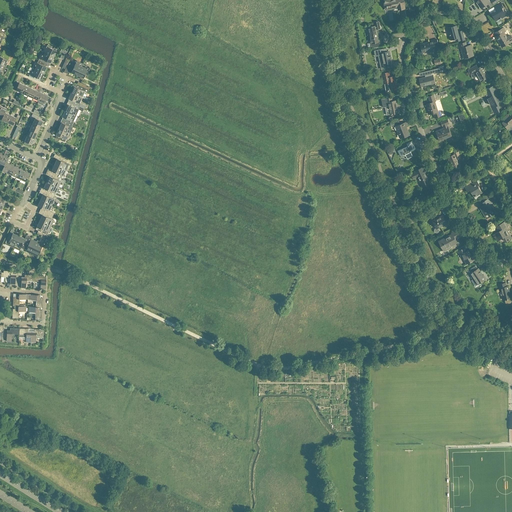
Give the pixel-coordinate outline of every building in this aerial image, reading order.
[(405,4),(403,0),(387,0),(384,1),(384,5),(386,4),(386,6),(387,9),(387,8),(387,9),(398,7),(398,10),(405,9),(404,5),(405,4)] [(490,2),(488,0),(473,0),(475,2),(476,1),(481,8),(485,5),(488,9),(493,5),(490,2)] [(506,16),(502,8),(503,7),(501,3),(494,7),(496,11),(491,13),(493,16),(496,21),(496,20),(500,18),(500,19),(506,16)] [(379,37),(378,33),(377,33),(376,29),(380,28),(379,22),(374,22),(375,26),(368,28),(365,28),(365,29),(368,28),(370,39),(371,39),(372,44),(372,46),(380,45),(378,37),(379,37)] [(465,39),(462,31),(458,32),(456,26),(447,28),(445,29),(447,29),(449,36),(451,40),(456,39),(457,41),(465,39)] [(511,40),(511,38),(510,35),(507,37),(504,32),(505,31),(503,28),(495,32),(497,36),(496,37),(502,47),(510,43),(509,42),(511,40)] [(417,50),(418,56),(423,54),(422,53),(432,50),(432,52),(436,51),(435,46),(438,45),(437,39),(429,41),(429,42),(420,44),(420,45),(420,46),(421,46),(421,49),(417,50)] [(473,56),(472,49),(471,47),(471,45),(466,46),(465,43),(466,42),(457,44),(459,49),(461,48),(464,58),(461,59),(473,56)] [(53,57),(57,48),(54,47),(53,49),(50,48),(51,47),(50,46),(48,45),(47,45),(47,46),(45,46),(42,52),(53,57)] [(392,63),(389,51),(387,52),(386,48),(378,50),(379,55),(382,55),(383,59),(380,60),(381,64),(382,65),(392,63)] [(53,57),(42,52),(38,60),(45,64),(47,61),(50,62),(53,57)] [(8,60),(9,57),(2,54),(1,56),(0,55),(0,63),(6,66),(8,60)] [(43,73),(46,67),(44,66),(45,64),(38,60),(37,63),(35,62),(32,68),(43,73)] [(64,69),(65,67),(70,70),(70,71),(77,75),(82,64),(76,61),(76,63),(74,63),(73,65),(69,63),(68,66),(67,66),(68,62),(65,60),(62,68),(64,69)] [(82,79),(88,67),(82,64),(77,75),(80,76),(80,78),(82,79)] [(472,77),(477,75),(481,81),(488,77),(489,79),(488,76),(484,70),(485,70),(483,66),(478,69),(476,66),(468,70),(472,77)] [(41,79),(43,73),(32,68),(30,74),(31,75),(30,77),(37,81),(39,78),(41,79)] [(435,83),(433,75),(431,76),(430,74),(431,73),(430,70),(423,72),(424,75),(426,75),(426,77),(419,79),(421,87),(435,83)] [(389,72),(382,74),(384,83),(385,91),(385,92),(397,89),(394,77),(390,78),(389,72)] [(21,93),(25,85),(16,81),(13,89),(21,93)] [(86,86),(86,85),(78,82),(77,84),(79,86),(88,90),(89,90),(91,88),(88,86),(88,87),(86,86)] [(27,95),(30,88),(25,85),(21,93),(22,93),(20,95),(23,96),(24,94),(27,95)] [(495,85),(484,90),(484,92),(486,96),(486,97),(487,97),(487,98),(487,99),(488,98),(491,104),(490,105),(495,114),(501,111),(499,105),(502,103),(501,100),(500,97),(499,97),(498,96),(499,95),(499,93),(497,88),(496,88),(495,85)] [(71,93),(82,98),(84,91),(87,93),(88,90),(79,86),(78,88),(74,86),(73,88),(71,93)] [(33,98),(36,91),(30,88),(27,95),(33,98)] [(38,101),(42,93),(36,91),(33,98),(38,101)] [(42,93),(38,101),(37,103),(42,105),(44,103),(48,96),(42,93)] [(79,103),(82,98),(71,93),(68,98),(72,100),(71,103),(70,102),(73,104),(78,106),(80,103),(79,103)] [(439,117),(434,101),(435,101),(433,95),(428,97),(430,103),(426,104),(429,114),(433,113),(435,119),(439,117)] [(383,108),(385,107),(387,115),(399,113),(396,100),(392,101),(392,98),(381,100),(383,108)] [(77,109),(78,106),(73,104),(71,106),(67,104),(65,110),(76,115),(78,110),(77,109)] [(73,121),(76,115),(65,110),(62,116),(66,118),(65,121),(64,120),(67,122),(72,124),(74,121),(73,121)] [(10,115),(5,112),(1,120),(7,122),(10,115)] [(42,121),(38,119),(39,117),(33,114),(31,116),(35,118),(32,124),(40,127),(42,121)] [(511,117),(511,118),(507,114),(502,119),(504,121),(502,123),(507,129),(511,126),(511,127),(511,117)] [(17,122),(20,116),(17,115),(16,118),(10,115),(7,122),(13,125),(14,121),(17,122)] [(451,136),(447,124),(449,123),(447,120),(441,122),(442,126),(443,126),(444,128),(436,131),(440,141),(451,136)] [(59,129),(69,134),(74,125),(72,124),(67,122),(65,124),(61,123),(59,129)] [(409,135),(406,127),(408,126),(406,122),(396,126),(400,138),(409,135)] [(32,124),(30,129),(37,133),(40,127),(32,124)] [(34,138),(37,133),(30,129),(27,135),(34,138)] [(67,139),(69,134),(59,129),(56,134),(60,136),(59,139),(64,142),(66,139),(67,139)] [(34,138),(27,135),(24,141),(32,144),(34,138)] [(413,157),(410,152),(414,150),(413,150),(413,149),(415,148),(412,141),(406,144),(407,146),(398,151),(400,156),(404,155),(405,155),(407,159),(413,157)] [(458,163),(456,159),(460,158),(461,158),(458,151),(459,151),(453,153),(453,154),(447,157),(449,161),(450,161),(452,166),(451,167),(452,170),(456,169),(458,173),(462,170),(459,163),(458,163)] [(2,171),(8,157),(4,155),(0,163),(0,166),(3,168),(2,170),(2,171)] [(56,160),(54,165),(66,170),(69,164),(66,163),(67,160),(58,156),(56,160)] [(6,162),(8,158),(8,157),(2,171),(7,173),(11,164),(6,162)] [(11,175),(15,166),(11,164),(7,173),(11,175)] [(66,170),(54,165),(50,173),(59,177),(61,178),(62,175),(63,176),(66,170)] [(16,177),(20,168),(15,166),(11,175),(16,177)] [(432,187),(425,173),(427,172),(425,169),(424,169),(423,167),(416,170),(415,168),(413,169),(415,172),(411,174),(413,179),(417,177),(422,187),(430,183),(431,187),(432,187)] [(21,179),(25,171),(20,168),(16,177),(21,179)] [(26,181),(30,173),(25,171),(21,179),(26,181)] [(59,177),(50,173),(46,182),(58,187),(61,181),(58,180),(59,177)] [(481,192),(477,186),(479,185),(477,181),(472,183),(470,180),(463,185),(467,192),(470,190),(475,200),(476,200),(474,197),(482,193),(484,191),(483,191),(481,192)] [(58,187),(46,182),(42,190),(44,191),(51,195),(53,196),(54,196),(58,187)] [(53,196),(51,195),(44,191),(40,200),(52,205),(55,200),(57,197),(54,196),(53,196)] [(495,212),(490,204),(492,203),(489,198),(483,202),(481,202),(481,203),(483,202),(484,205),(480,208),(486,218),(495,213),(495,212)] [(43,212),(52,216),(54,213),(49,211),(52,205),(40,200),(37,206),(45,209),(43,212)] [(51,226),(54,220),(51,219),(52,216),(43,212),(39,221),(51,226)] [(451,222),(452,222),(448,214),(443,217),(442,215),(432,221),(436,228),(434,229),(434,231),(435,232),(437,233),(439,232),(439,230),(438,228),(444,225),(444,226),(446,225),(446,224),(451,222)] [(39,221),(35,229),(40,231),(46,234),(48,231),(48,232),(51,226),(39,221)] [(508,233),(505,228),(508,226),(507,226),(505,222),(506,222),(505,221),(496,226),(497,227),(498,226),(501,230),(493,235),(497,241),(501,239),(501,240),(504,239),(505,242),(511,239),(508,233)] [(457,243),(455,239),(460,236),(457,230),(451,233),(452,234),(438,241),(444,252),(448,249),(447,249),(451,248),(450,246),(457,243)] [(25,251),(37,256),(43,245),(42,244),(46,234),(40,231),(38,234),(41,235),(38,243),(31,239),(29,243),(26,242),(23,249),(26,250),(25,251)] [(13,248),(18,236),(10,232),(4,244),(7,245),(13,248)] [(20,248),(23,249),(26,242),(27,240),(18,236),(13,248),(19,250),(20,248)] [(474,260),(471,255),(471,256),(468,250),(466,251),(464,248),(457,251),(459,254),(460,258),(460,257),(462,256),(466,264),(474,260)] [(485,279),(478,268),(477,269),(475,266),(470,269),(472,272),(469,274),(472,279),(474,278),(474,279),(472,280),(475,286),(486,279),(485,279)] [(15,285),(16,274),(13,274),(13,271),(3,271),(3,273),(4,273),(3,277),(10,277),(10,283),(10,285),(15,285)] [(33,281),(34,275),(25,275),(24,277),(21,277),(21,288),(26,288),(26,281),(33,281)] [(43,278),(43,276),(34,275),(33,281),(41,282),(40,289),(45,289),(46,278),(43,278)] [(509,292),(509,291),(508,286),(506,287),(505,283),(498,284),(499,291),(501,290),(503,300),(504,300),(505,303),(507,304),(511,303),(511,301),(511,298),(511,294),(509,294),(509,292)] [(28,300),(28,295),(16,294),(16,297),(13,297),(13,306),(15,306),(19,306),(19,299),(28,300)] [(40,295),(28,295),(28,300),(36,300),(35,307),(39,307),(39,308),(42,308),(42,298),(40,298),(40,295)] [(12,318),(18,319),(19,311),(26,312),(26,307),(19,306),(15,306),(15,309),(12,309),(12,318)] [(39,310),(39,308),(39,307),(35,307),(28,307),(28,312),(35,312),(35,319),(41,320),(42,310),(39,310)] [(12,334),(19,335),(19,328),(10,328),(10,330),(7,330),(6,341),(11,342),(12,334)] [(31,343),(31,332),(28,331),(28,329),(19,328),(19,335),(19,337),(26,337),(26,342),(31,343)] [(43,338),(43,330),(34,329),(34,332),(31,332),(31,343),(36,343),(36,338),(43,338)] [(358,406),(358,402),(348,402),(348,409),(350,409),(350,415),(356,415),(356,406),(358,406)]
